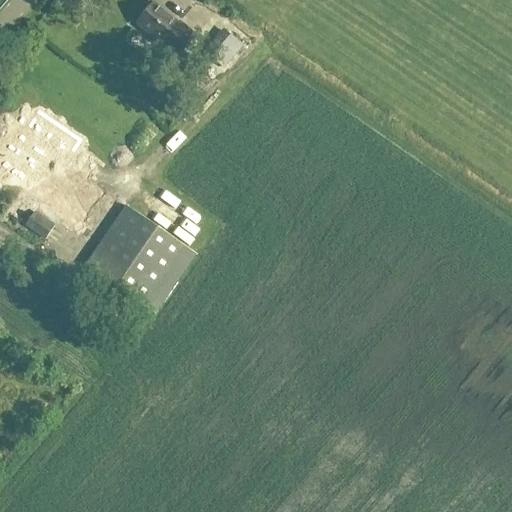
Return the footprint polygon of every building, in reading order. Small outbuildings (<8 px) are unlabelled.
[(187,47),(196,37),(180,23),(179,24),(155,3),(137,22),(162,44),(171,33),(187,47)] [(241,46),(224,31),(205,52),(223,68),(241,46)] [(136,59),(122,77),(138,89),(152,71),(136,59)] [(16,127),(0,149),(0,154),(36,179),(54,153),(50,150),(65,130),(39,112),(29,126),(31,127),(26,134),(16,127)] [(155,315),(197,255),(128,207),(86,267),(155,315)] [(47,240),(56,226),(36,213),(27,226),(47,240)]
